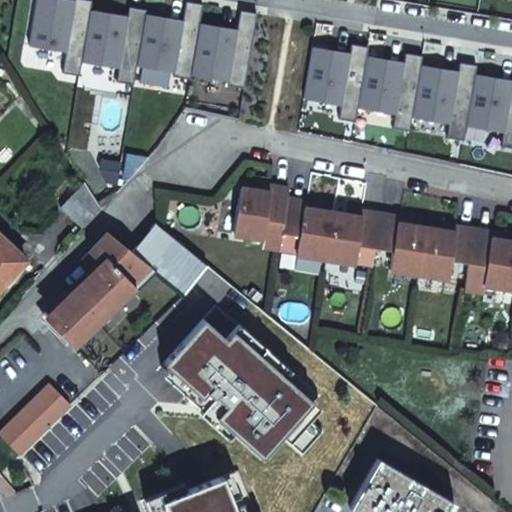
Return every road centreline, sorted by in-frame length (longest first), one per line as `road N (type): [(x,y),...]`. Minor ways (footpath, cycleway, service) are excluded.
road 1 (residential): [(511,193),(202,117)]
road 2 (residential): [(313,0),(511,33)]
